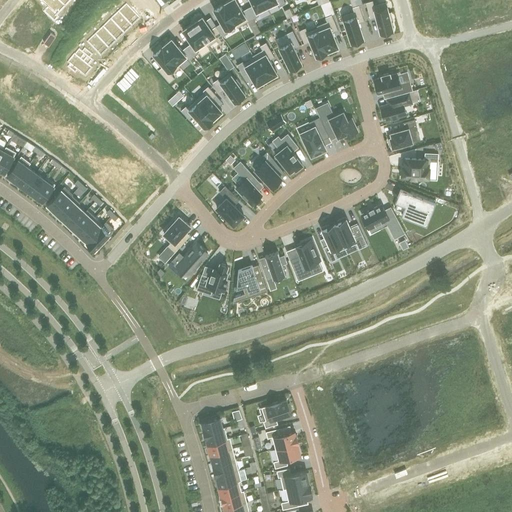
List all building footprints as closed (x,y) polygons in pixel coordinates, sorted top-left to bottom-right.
[(48,0),(45,3),(53,12),(58,7),(55,4),(58,0),(48,0)] [(236,0),(228,0),(224,2),(235,22),(236,24),(238,27),(253,18),(247,7),(242,10),(236,0)] [(264,0),(251,0),(253,5),(247,7),(253,18),(259,16),(258,13),(268,9),(267,6),(264,0)] [(264,0),(267,6),(268,9),(279,4),(280,6),(285,3),(284,0),(264,0)] [(372,0),(366,2),(370,18),(376,17),(380,32),(383,31),(384,33),(392,31),(392,29),(393,29),(390,20),(393,20),(391,12),(388,12),(386,2),(374,5),(372,0)] [(419,0),(425,23),(439,19),(435,3),(441,2),(440,0),(419,0)] [(445,0),(446,0),(447,0),(452,0),(456,15),(468,11),(465,0),(445,0)] [(465,0),(468,11),(480,8),(478,0),(465,0)] [(224,2),(214,8),(221,22),(216,25),(222,35),(227,33),(226,30),(236,24),(235,22),(224,2)] [(126,3),(118,11),(131,25),(140,17),(126,3)] [(354,11),(342,15),(351,42),(351,41),(352,44),(361,41),(360,38),(363,37),(358,23),(364,21),(359,5),(352,7),(354,11)] [(118,11),(110,19),(124,33),(131,25),(118,11)] [(17,13),(11,20),(23,30),(19,35),(27,42),(30,37),(27,34),(34,26),(17,13)] [(327,21),(317,25),(318,28),(319,30),(327,51),(328,53),(336,49),(335,47),(338,46),(332,32),(338,29),(332,14),(325,17),(327,21)] [(202,16),(192,23),(205,41),(214,35),(217,39),(222,35),(216,25),(211,28),(202,16)] [(110,19),(102,26),(116,40),(124,33),(110,19)] [(192,23),(182,29),(191,42),(186,46),(194,55),(198,52),(197,50),(206,44),(205,42),(205,41),(192,23)] [(102,26),(94,34),(108,48),(116,40),(102,26)] [(306,27),(299,30),(304,43),(310,41),(316,55),(327,51),(319,30),(318,28),(307,32),(306,27)] [(290,39),(278,45),(289,67),(290,67),(291,69),(299,65),(298,63),(301,62),(294,48),(300,45),(292,30),(287,33),(290,39)] [(94,34),(87,41),(100,55),(108,48),(94,34)] [(171,38),(162,45),(177,63),(178,65),(187,57),(189,59),(194,55),(186,46),(181,50),(171,38)] [(262,49),(253,55),(254,57),(255,59),(267,79),(268,81),(275,76),(274,74),(277,73),(269,59),(274,56),(266,42),(260,45),(262,49)] [(162,45),(153,53),(163,65),(159,69),(170,82),(175,78),(172,74),(180,67),(178,65),(177,63),(162,45)] [(70,64),(67,67),(75,73),(75,72),(76,71),(77,70),(85,77),(92,68),(89,66),(89,65),(93,60),(89,58),(90,58),(92,54),(84,48),(82,51),(79,48),(75,54),(74,53),(74,54),(67,62),(70,64)] [(225,54),(220,58),(222,62),(228,58),(225,54)] [(243,61),(237,64),(243,74),(249,71),(256,85),(259,83),(260,85),(268,81),(267,79),(255,59),(254,57),(244,63),(243,61)] [(137,69),(129,77),(144,91),(153,82),(157,85),(160,81),(153,74),(148,79),(137,69)] [(382,77),(374,79),(378,93),(391,89),(393,96),(396,95),(408,91),(412,90),(410,81),(400,83),(397,72),(390,74),(389,73),(382,75),(382,77)] [(218,78),(213,82),(220,92),(225,88),(234,101),(237,99),(238,101),(245,95),(244,94),(245,93),(239,86),(241,85),(237,78),(235,79),(230,73),(220,80),(218,78)] [(129,77),(122,85),(134,95),(130,100),(137,106),(141,102),(137,99),(144,91),(129,77)] [(3,88),(0,93),(0,100),(3,102),(6,96),(17,102),(28,83),(23,80),(22,81),(16,78),(9,91),(3,88)] [(28,83),(17,102),(27,109),(24,115),(30,118),(36,107),(30,104),(38,91),(33,88),(34,86),(28,83)] [(204,92),(196,99),(213,118),(221,110),(211,99),(216,94),(208,85),(203,90),(204,92)] [(388,104),(381,105),(385,119),(406,113),(404,105),(412,103),(409,91),(396,95),(393,96),(386,98),(388,104)] [(173,96),(168,100),(172,105),(177,101),(173,96)] [(309,98),(304,100),(305,102),(307,107),(312,105),(310,99),(309,98)] [(36,107),(30,118),(35,122),(39,116),(49,123),(62,105),(56,101),(55,102),(50,99),(42,111),(37,108),(36,107)] [(186,105),(181,110),(189,119),(193,114),(204,126),(213,118),(196,99),(187,107),(186,105)] [(326,102),(315,107),(319,115),(320,116),(325,127),(332,124),(338,136),(343,134),(344,137),(357,130),(351,118),(347,120),(343,111),(333,116),(326,102)] [(62,105),(49,123),(59,130),(55,136),(61,139),(68,129),(63,125),(71,113),(66,110),(67,108),(62,105)] [(281,114),(275,118),(279,125),(285,121),(281,114)] [(311,127),(301,132),(305,140),(303,141),(307,149),(309,148),(311,154),(325,148),(321,139),(329,136),(325,127),(320,116),(309,121),(311,127)] [(173,124),(165,132),(180,146),(187,139),(176,128),(180,124),(173,117),(169,121),(173,124)] [(390,138),(388,138),(389,145),(392,145),(392,147),(394,146),(394,148),(401,146),(401,144),(414,140),(412,132),(418,130),(415,120),(403,123),(405,127),(390,131),(391,135),(389,136),(390,138)] [(68,129),(61,139),(66,143),(70,138),(80,146),(94,128),(89,124),(88,126),(83,122),(74,133),(69,130),(68,129)] [(94,128),(80,146),(90,153),(85,159),(91,163),(99,153),(98,153),(93,149),(103,137),(98,134),(99,132),(94,128)] [(12,136),(10,139),(15,141),(19,135),(14,132),(12,136)] [(298,147),(287,133),(280,139),(284,144),(274,151),(290,171),(294,167),(296,169),(302,164),(296,156),(296,155),(293,151),(292,152),(292,151),(298,147)] [(6,146),(0,157),(0,169),(4,172),(16,151),(6,146)] [(99,153),(91,163),(95,167),(100,162),(109,170),(124,154),(119,149),(118,151),(114,147),(104,158),(99,153)] [(264,160),(255,168),(260,174),(258,175),(264,182),(266,180),(271,186),(280,178),(274,172),(280,167),(267,150),(261,156),(264,160)] [(402,166),(402,178),(428,179),(429,167),(426,167),(427,160),(438,160),(438,153),(425,153),(425,159),(405,158),(404,166),(402,166)] [(124,154),(109,170),(119,178),(114,184),(119,188),(127,179),(122,175),(132,163),(128,159),(129,158),(124,154)] [(229,154),(225,159),(230,163),(234,159),(230,154),(229,154)] [(21,155),(7,174),(16,181),(28,166),(30,162),(21,155)] [(240,159),(232,166),(233,167),(245,179),(236,187),(251,203),(261,194),(254,186),(259,181),(240,160),(240,159)] [(25,188),(36,172),(28,166),(16,181),(25,188)] [(36,172),(25,188),(33,194),(34,194),(46,177),(46,176),(44,178),(36,172)] [(127,179),(119,188),(123,193),(128,188),(138,198),(147,189),(148,191),(153,186),(152,185),(153,183),(143,173),(132,184),(128,179),(127,179)] [(46,177),(34,194),(42,201),(55,183),(46,177)] [(226,197),(216,207),(233,224),(243,214),(234,204),(239,199),(225,185),(219,191),(226,197)] [(64,186),(47,204),(55,212),(73,193),(64,186)] [(397,202),(395,207),(403,210),(401,215),(427,224),(429,218),(431,213),(435,203),(436,201),(434,201),(435,198),(410,189),(409,191),(400,188),(395,201),(397,202)] [(73,193),(55,212),(63,219),(80,202),(72,194),(73,194),(73,193)] [(80,202),(63,219),(71,226),(88,209),(87,209),(85,211),(78,204),(80,202)] [(405,233),(391,206),(384,209),(381,204),(374,208),(373,207),(368,209),(369,210),(362,214),(364,220),(365,222),(366,222),(371,233),(387,225),(394,238),(405,233)] [(88,209),(71,226),(79,234),(95,216),(88,209)] [(95,216),(79,234),(87,241),(86,241),(87,242),(106,221),(101,226),(93,219),(96,217),(95,216)] [(179,216),(163,233),(172,240),(167,245),(175,252),(187,238),(182,234),(190,226),(179,216)] [(338,221),(334,223),(345,247),(356,242),(359,248),(367,244),(358,223),(350,227),(345,216),(338,219),(338,221)] [(106,221),(87,242),(95,249),(115,229),(106,221)] [(328,223),(321,227),(329,244),(323,246),(330,261),(336,258),(334,253),(345,247),(334,223),(329,225),(328,223)] [(405,239),(399,242),(403,249),(409,246),(405,239)] [(301,255),(290,259),(298,281),(314,274),(310,264),(320,260),(312,240),(302,244),(303,245),(298,247),(301,255)] [(178,252),(172,259),(189,274),(208,254),(201,248),(202,247),(200,246),(196,243),(184,257),(178,252)] [(287,262),(284,254),(279,256),(278,250),(265,255),(268,265),(262,267),(267,280),(285,273),(282,264),(287,262)] [(202,273),(196,289),(211,294),(214,285),(222,288),(223,289),(227,279),(225,278),(227,272),(225,272),(227,265),(220,262),(218,269),(214,268),(212,272),(211,272),(210,276),(202,273)] [(235,276),(234,289),(246,285),(248,292),(266,286),(258,264),(253,266),(252,264),(238,268),(237,276),(235,276)] [(424,351),(414,355),(419,372),(430,368),(424,351)] [(414,355),(404,359),(410,375),(419,372),(414,355)] [(404,359),(395,362),(401,378),(410,375),(404,359)] [(395,362),(383,366),(389,382),(401,378),(395,362)] [(383,366),(374,369),(380,386),(389,382),(383,366)] [(374,369),(364,373),(370,389),(380,386),(374,369)] [(364,373),(353,377),(359,393),(370,389),(364,373)] [(353,377),(343,380),(349,396),(359,393),(353,377)] [(265,427),(278,423),(276,417),(291,412),(290,410),(292,410),(289,403),(288,403),(286,399),(281,401),(281,400),(270,404),(261,407),(265,420),(263,420),(265,427)] [(203,427),(204,432),(225,427),(224,427),(222,427),(219,416),(202,421),(203,427)] [(230,437),(227,438),(225,427),(204,432),(206,438),(208,443),(230,437)] [(278,428),(266,431),(267,437),(272,436),(275,448),(298,442),(296,434),(295,434),(294,430),(280,434),(278,428)] [(247,433),(241,434),(244,445),(250,443),(247,433)] [(259,436),(252,438),(255,450),(262,448),(259,436)] [(208,443),(211,454),(233,448),(230,437),(208,443)] [(278,460),(273,461),(275,467),(288,464),(286,458),(300,454),(297,443),(298,442),(275,448),(278,460)] [(250,443),(244,445),(247,455),(253,454),(250,443)] [(213,464),(235,458),(233,448),(211,454),(213,464)] [(216,475),(238,469),(235,458),(213,464),(216,475)] [(289,467),(277,470),(278,476),(280,476),(283,489),(286,488),(310,483),(310,482),(309,482),(308,480),(310,480),(308,472),(306,472),(306,470),(290,473),(289,467)] [(216,476),(219,486),(241,480),(238,469),(216,475),(216,476)] [(244,490),(239,491),(236,481),(241,480),(219,486),(222,496),(244,490)] [(289,501),(281,502),(283,509),(297,505),(296,499),(312,495),(311,494),(312,494),(310,483),(286,488),(289,501)] [(222,496),(225,507),(247,501),(244,490),(222,496)] [(249,511),(247,501),(225,507),(225,511),(249,511)]
